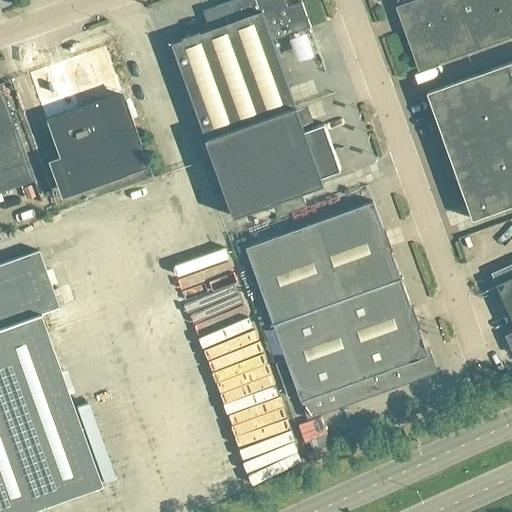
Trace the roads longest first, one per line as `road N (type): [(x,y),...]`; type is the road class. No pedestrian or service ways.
road 1 (unclassified): [(464,364),(336,0)]
road 2 (primary): [(511,420),(305,511)]
